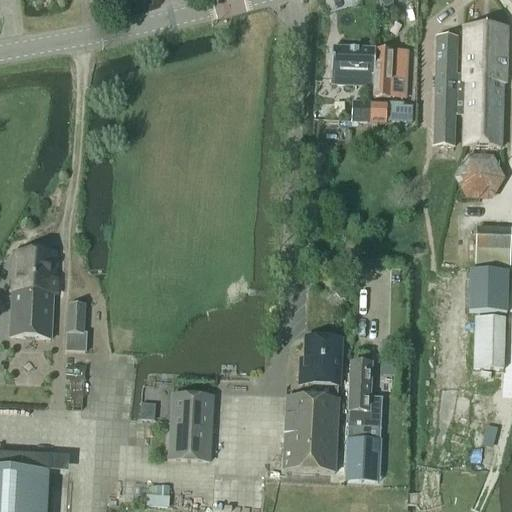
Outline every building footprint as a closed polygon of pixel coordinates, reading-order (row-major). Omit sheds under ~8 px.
[(461,82),(461,85),(465,85),(464,116),(463,149),(500,150),(502,88),(507,88),(508,34),(462,33),(461,82)] [(436,42),(431,148),(432,148),(453,149),(455,116),(464,116),(465,85),(461,85),(461,82),(456,82),(458,43),(436,42)] [(333,52),(331,88),(370,90),(370,95),(372,95),(374,53),(372,53),(366,53),(333,52)] [(372,95),(372,101),(389,102),(404,103),(406,57),(392,56),(375,55),(375,53),(374,53),(372,95)] [(371,125),(372,106),(351,106),(351,124),(371,125)] [(411,126),(412,110),(403,110),(403,107),(372,106),(371,125),(411,126)] [(492,204),(504,184),(492,161),(467,160),(454,182),(466,204),(492,204)] [(511,234),(475,233),(473,274),(511,275),(511,234)] [(52,341),(54,258),(11,256),(8,340),(52,341)] [(469,314),(469,316),(474,316),(473,371),(473,372),(508,373),(508,372),(510,317),(511,317),(511,316),(511,315),(511,275),(473,274),(470,274),(469,314)] [(65,336),(65,354),(84,355),(85,337),(82,337),(84,308),(68,308),(67,336),(65,336)] [(338,390),(341,344),(306,342),(303,388),(338,390)] [(379,435),(380,403),(369,402),(371,368),(351,367),(347,434),(379,435)] [(209,466),(212,402),(172,400),(169,464),(209,466)] [(335,477),(338,404),(285,402),(282,474),(335,477)] [(379,435),(347,434),(346,477),(377,479),(379,435)] [(0,473),(0,511),(45,511),(48,476),(0,473)] [(260,511),(263,484),(214,481),(211,511),(260,511)] [(146,502),(146,508),(167,510),(168,498),(155,498),(146,498),(146,502)]
